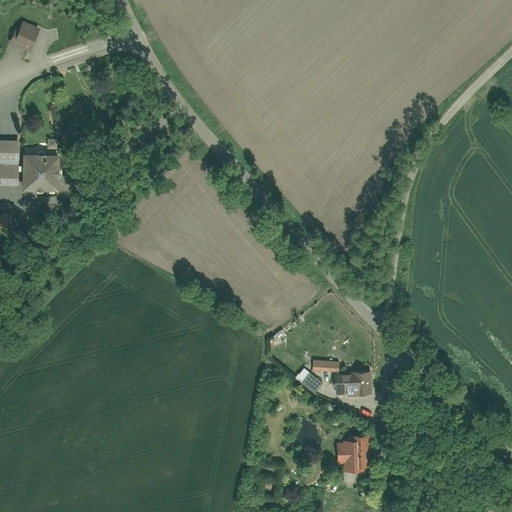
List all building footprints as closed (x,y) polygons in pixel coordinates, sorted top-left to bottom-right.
[(27,21),(20,39),(36,46),(43,28),(27,21)] [(0,138),(0,163),(19,163),(20,139),(0,138)] [(24,153),(22,190),(60,191),(61,154),(24,153)] [(19,163),(0,163),(0,184),(19,185),(19,163)] [(13,213),(0,212),(0,226),(12,227),(13,213)] [(304,367),(297,376),(316,393),(325,383),(307,367),(305,369),(304,367)] [(339,368),(339,389),(368,389),(368,368),(339,368)] [(370,434),(346,434),(346,469),(370,469),(370,434)] [(357,511),(361,488),(343,485),(339,507),(357,511)]
